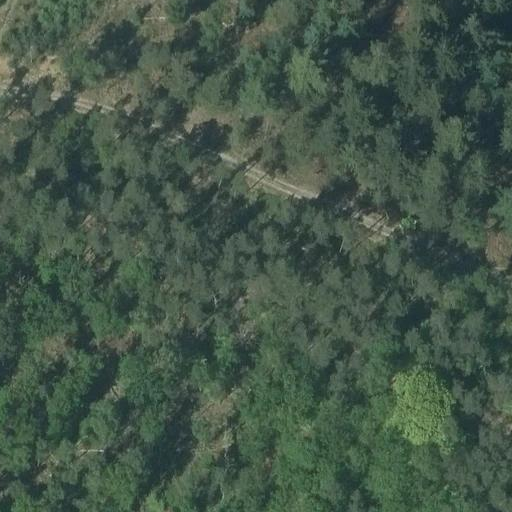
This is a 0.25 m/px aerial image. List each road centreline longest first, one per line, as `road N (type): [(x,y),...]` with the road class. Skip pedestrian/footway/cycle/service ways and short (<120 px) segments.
road 1 (unknown): [(0,201),(33,199),(65,210),(280,329),(511,431)]
road 2 (track): [(0,93),(43,96),(124,120),(511,285)]
